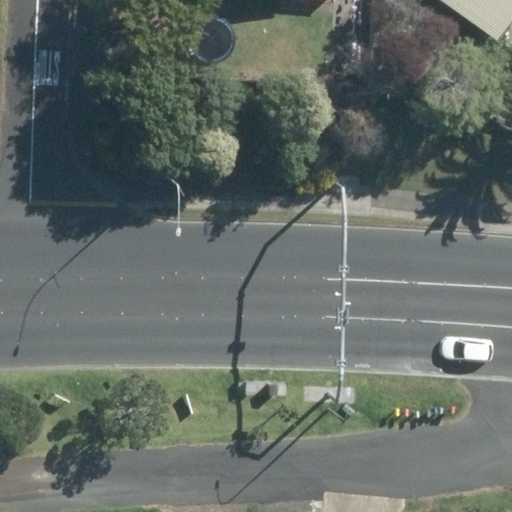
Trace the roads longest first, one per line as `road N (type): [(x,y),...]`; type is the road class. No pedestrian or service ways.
road 1 (residential): [(0,507),(511,451)]
road 2 (primary): [(25,297),(511,308)]
road 3 (residential): [(35,0),(25,297)]
